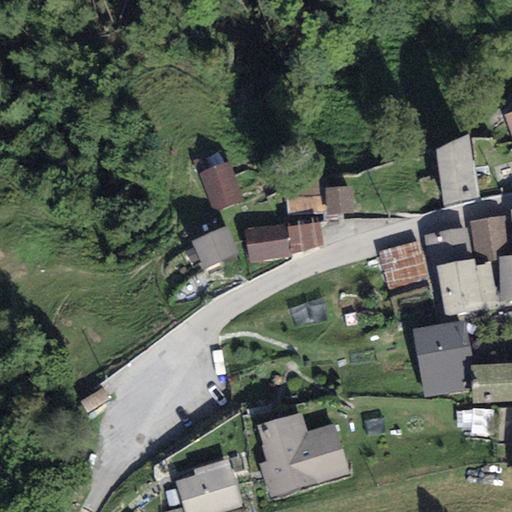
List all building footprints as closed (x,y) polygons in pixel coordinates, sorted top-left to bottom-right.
[(469,135),(436,150),(443,206),(477,197),(469,135)] [(198,174),(213,212),(243,200),(228,163),(198,174)] [(352,186),(324,188),(326,214),(354,213),(352,186)] [(285,199),(287,218),(323,215),(321,196),(285,199)] [(507,215),(468,222),(475,259),(476,264),(489,262),(499,260),(499,256),(511,256),(507,215)] [(319,224),(286,227),(289,255),(322,246),(319,224)] [(285,225),(244,229),(248,263),(289,258),(289,255),(286,227),(285,225)] [(190,241),(202,270),(237,254),(226,226),(190,241)] [(466,228),(422,235),(428,267),(436,266),(472,260),(466,228)] [(377,251),(386,290),(428,280),(419,241),(377,251)] [(511,255),(511,256),(499,256),(499,260),(500,304),(511,303),(511,255)] [(436,266),(440,290),(492,281),(489,262),(476,264),(475,259),(472,260),(436,266)] [(497,307),(492,281),(440,290),(444,316),(497,307)] [(464,321),(411,329),(424,397),(471,388),(470,365),(473,365),(464,321)] [(511,362),(473,365),(470,365),(471,388),(473,404),(511,400),(511,362)] [(108,402),(101,388),(78,401),(86,414),(108,402)] [(303,412),(255,425),(264,460),(258,462),(267,498),(348,476),(334,425),(309,432),(303,412)] [(228,460),(193,470),(194,476),(174,482),(182,511),(226,511),(242,507),(228,460)]
